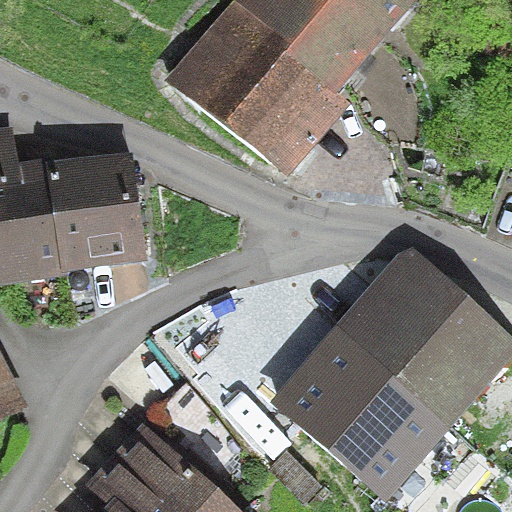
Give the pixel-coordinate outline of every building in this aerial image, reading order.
[(339,94),(415,0),(231,0),(168,78),(289,177),(350,103),(339,94)] [(13,125),(0,126),(0,286),(63,276),(63,271),(46,163),(45,157),(19,161),(13,125)] [(134,151),(46,163),(63,271),(148,261),(134,151)] [(397,253),(271,401),(384,500),(511,356),(511,335),(414,247),(397,253)] [(0,421),(29,408),(0,348),(0,421)] [(98,511),(196,511),(217,490),(143,422),(86,484),(107,503),(98,511)] [(324,487),(287,451),(270,468),(307,504),(324,487)] [(241,511),(217,490),(196,511),(241,511)]
